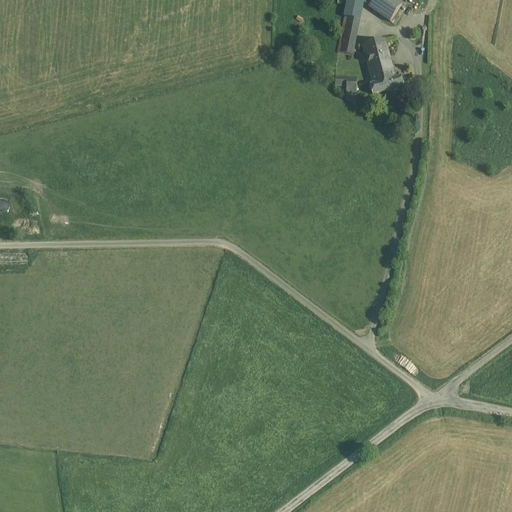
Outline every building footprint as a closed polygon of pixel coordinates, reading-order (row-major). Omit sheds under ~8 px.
[(363,0),(348,0),(345,19),(359,21),(364,0),(363,0)] [(400,5),(391,0),(374,0),(369,8),(372,11),(390,23),(402,7),(400,5)] [(359,21),(345,19),(338,54),(352,57),(359,21)] [(373,96),(397,90),(404,88),(401,79),(396,80),(385,41),(361,47),(372,86),(370,87),(373,96)] [(357,80),(335,79),(335,87),(346,88),(346,96),(356,96),(357,80)]
